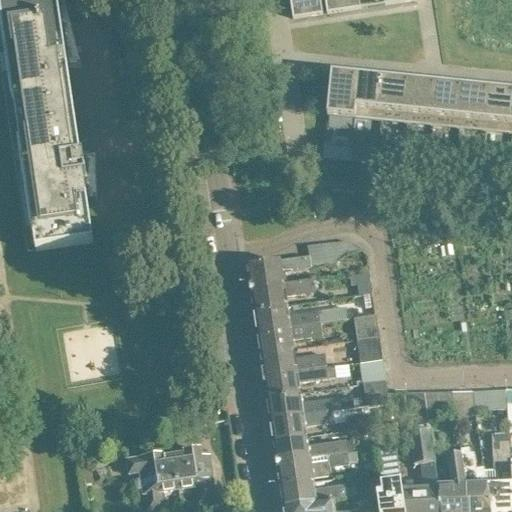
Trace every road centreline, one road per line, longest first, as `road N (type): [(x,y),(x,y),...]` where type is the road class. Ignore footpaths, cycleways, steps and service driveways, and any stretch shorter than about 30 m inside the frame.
road 1 (unclassified): [(225,256),(357,224),(373,231),(381,248),(404,373),(511,374)]
road 2 (residential): [(225,256),(191,0)]
road 3 (residential): [(264,511),(225,256)]
road 4 (residential): [(286,58),(511,81)]
road 5 (residential): [(107,149),(81,0)]
